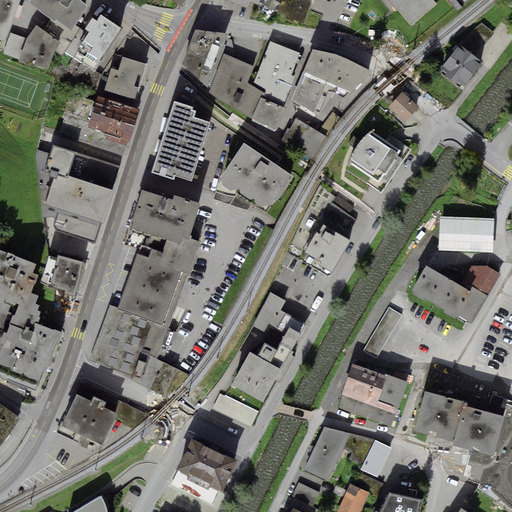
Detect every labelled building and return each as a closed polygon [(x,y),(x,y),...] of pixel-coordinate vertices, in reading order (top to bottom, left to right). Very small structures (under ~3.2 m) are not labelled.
[(20,0),(0,0),(0,39),(6,42),(20,0)] [(87,6),(79,0),(29,0),(27,3),(55,22),(57,20),(71,31),(87,6)] [(226,0),(246,9),(250,2),(254,3),(255,0),(226,0)] [(255,0),(254,3),(277,13),(282,0),(255,0)] [(282,0),(277,13),(303,24),(312,0),(282,0)] [(391,0),(391,1),(389,2),(396,10),(398,8),(413,25),(438,5),(433,0),(391,0)] [(462,8),(455,0),(447,0),(457,12),(462,8)] [(121,28),(101,14),(96,21),(92,18),(85,29),(81,27),(65,51),(93,70),(99,60),(121,28)] [(494,33),(482,23),(458,43),(461,46),(472,55),(494,33)] [(60,43),(37,26),(27,38),(19,60),(18,62),(25,65),(26,62),(47,70),(54,50),(56,52),(60,43)] [(224,45),(228,34),(196,29),(183,64),(209,89),(226,45),(224,45)] [(19,60),(27,38),(11,33),(3,54),(19,60)] [(300,54),(270,41),(252,85),(285,101),(295,77),(291,76),(300,54)] [(481,65),(480,64),(481,62),(472,55),(461,46),(459,48),(458,47),(440,68),(446,73),(444,76),(456,85),(458,82),(463,87),(481,65)] [(336,54),(312,49),(291,100),(316,115),(329,93),(334,92),(344,99),(349,92),(350,93),(372,72),(349,60),(336,54)] [(254,67),(223,54),(209,92),(251,119),(261,98),(263,99),(266,94),(247,83),(254,67)] [(147,64),(123,57),(119,71),(111,68),(105,90),(134,99),(137,91),(138,91),(147,64)] [(419,107),(402,92),(388,107),(405,123),(419,107)] [(140,110),(98,96),(87,127),(106,134),(104,139),(125,146),(127,140),(129,141),(140,110)] [(263,99),(261,98),(251,119),(253,120),(252,121),(274,131),(274,129),(277,130),(286,109),(263,99)] [(195,112),(191,110),(192,107),(174,101),(151,173),(169,179),(173,180),(174,176),(191,181),(209,123),(193,118),(195,112)] [(332,113),(318,132),(327,137),(340,118),(332,113)] [(318,132),(295,119),(290,129),(288,128),(280,142),(313,161),(327,137),(318,132)] [(352,154),(349,163),(379,182),(382,178),(388,182),(403,161),(396,156),(400,151),(373,131),(367,133),(362,138),(361,140),(353,136),(348,144),(356,148),(352,154)] [(294,177),(244,143),(221,177),(221,180),(223,185),(230,190),(233,190),(239,189),(240,193),(248,198),(251,200),(253,199),(254,200),(255,201),(255,203),(259,205),(263,205),(268,204),(272,202),(277,202),(294,177)] [(112,192),(120,166),(53,145),(45,171),(56,174),(46,205),(59,209),(53,225),(57,231),(95,244),(103,222),(112,192)] [(173,200),(142,190),(129,228),(166,240),(180,245),(183,238),(188,240),(189,238),(200,204),(174,196),(173,200)] [(494,219),(440,216),(439,250),(493,253),(494,219)] [(304,252),(321,262),(319,266),(332,273),(351,241),(323,225),(318,233),(316,232),(304,252)] [(153,321),(162,324),(181,270),(188,273),(189,273),(201,243),(189,238),(188,240),(183,238),(180,245),(166,240),(162,252),(142,245),(138,255),(137,255),(118,309),(153,321)] [(36,264),(0,249),(0,339),(1,340),(4,333),(6,334),(10,325),(8,324),(12,315),(14,316),(18,305),(25,308),(31,293),(38,276),(32,273),(36,264)] [(83,262),(57,255),(56,258),(49,256),(44,274),(49,276),(47,282),(57,285),(56,288),(65,290),(63,295),(75,298),(82,274),(80,273),(83,262)] [(461,286),(427,266),(412,290),(413,291),(412,294),(424,301),(425,299),(444,310),(443,312),(454,319),(456,317),(458,318),(459,316),(471,324),(487,296),(472,287),(470,291),(461,286)] [(472,287),(487,296),(501,274),(487,266),(472,267),(461,286),(470,291),(472,287)] [(138,361),(146,363),(149,357),(156,360),(188,273),(181,270),(162,324),(153,321),(138,361)] [(252,326),(265,333),(269,325),(285,335),(276,350),(264,343),(257,356),(250,352),(232,384),(264,402),(276,381),(280,383),(294,357),(291,356),(293,353),(291,351),(305,326),(290,318),(291,316),(280,310),(285,301),(271,292),(252,326)] [(39,296),(31,293),(25,308),(18,305),(14,316),(12,315),(8,324),(10,325),(6,334),(4,333),(1,340),(5,341),(0,353),(0,375),(35,390),(43,372),(45,373),(62,333),(38,323),(40,318),(38,317),(40,312),(37,311),(39,306),(35,305),(39,296)] [(118,309),(110,305),(89,361),(132,377),(138,361),(153,321),(118,309)] [(377,358),(401,315),(389,308),(364,350),(377,358)] [(156,360),(149,357),(146,363),(138,361),(132,377),(130,380),(168,398),(190,375),(156,360)] [(384,376),(352,363),(340,407),(390,425),(407,382),(386,374),(384,376)] [(464,405),(465,402),(425,392),(415,432),(454,443),(464,405)] [(219,393),(212,408),(252,427),(259,412),(219,393)] [(77,395),(61,426),(102,446),(114,420),(117,415),(114,413),(103,408),(106,402),(94,397),(91,402),(77,395)] [(150,415),(118,401),(114,413),(117,415),(114,420),(134,430),(150,415)] [(0,446),(21,419),(0,404),(0,446)] [(454,443),(453,446),(494,457),(505,417),(464,405),(454,443)] [(362,465),(374,440),(324,428),(304,469),(329,480),(344,449),(351,453),(348,459),(362,465)] [(237,462),(192,439),(177,469),(189,475),(186,479),(207,490),(210,485),(222,492),(237,462)] [(377,478),(391,448),(374,440),(362,465),(360,470),(377,478)] [(363,474),(357,485),(370,491),(375,480),(363,474)] [(319,493),(298,483),(291,496),(312,507),(319,493)] [(360,511),(369,493),(350,484),(337,511),(360,511)] [(419,511),(422,500),(389,492),(379,511),(377,511),(376,511),(375,511),(419,511)] [(107,511),(104,503),(101,497),(75,511),(107,511)]
